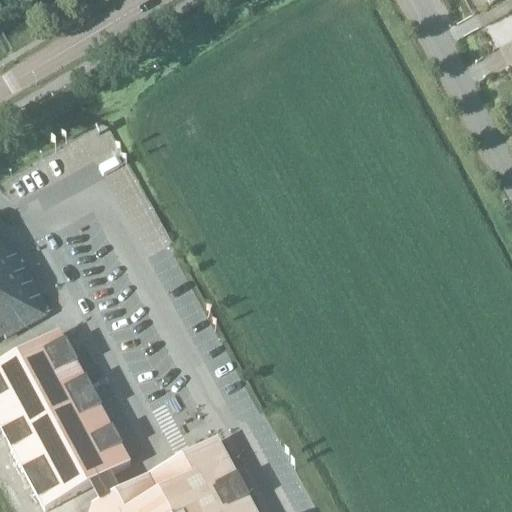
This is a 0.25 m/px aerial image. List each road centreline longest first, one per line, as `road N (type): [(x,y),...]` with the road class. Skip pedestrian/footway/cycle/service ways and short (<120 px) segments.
road 1 (tertiary): [(511,182),(416,0)]
road 2 (tertiary): [(0,90),(148,0)]
